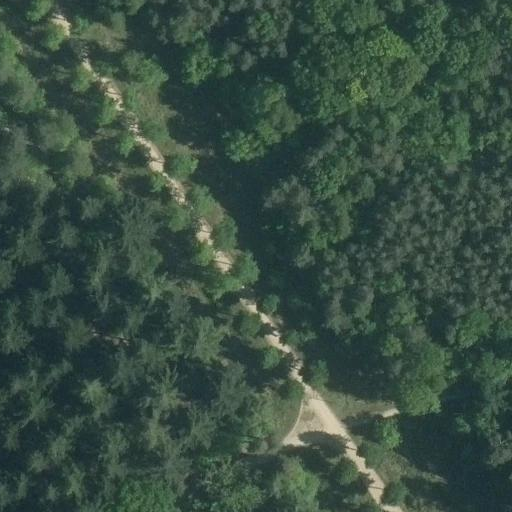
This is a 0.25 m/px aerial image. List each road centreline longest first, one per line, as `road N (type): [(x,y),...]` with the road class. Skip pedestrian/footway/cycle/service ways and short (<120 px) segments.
road 1 (track): [(43,0),(394,511)]
road 2 (track): [(168,511),(335,421)]
